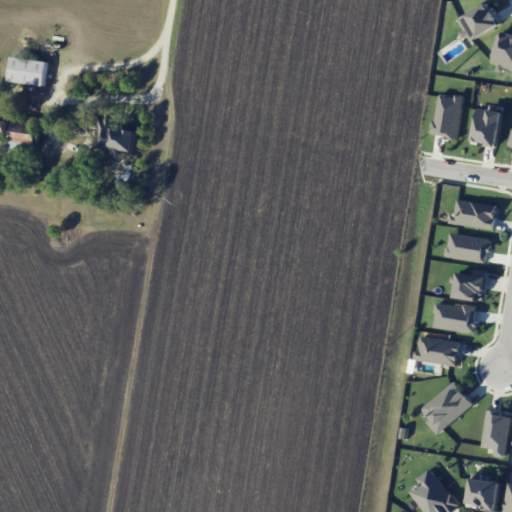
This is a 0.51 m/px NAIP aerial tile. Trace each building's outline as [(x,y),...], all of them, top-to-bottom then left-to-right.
[(500,26),(490,3),(457,17),(466,40),(500,26)] [(511,35),(499,33),(493,63),(497,64),(496,71),(503,73),(504,67),(511,68),(511,35)] [(9,80),(44,85),(48,61),(12,56),(9,80)] [(463,95),(437,92),(432,135),(458,138),(463,95)] [(472,142),(496,146),(503,112),(478,107),(472,142)] [(9,151),(34,155),(40,116),(15,112),(9,151)] [(74,132),(93,135),(94,121),(76,119),(74,132)] [(97,146),(107,148),(106,155),(118,156),(119,148),(133,150),(136,129),(100,124),(97,146)] [(452,222),(494,230),(498,205),(456,198),(452,222)] [(491,237),(449,232),(446,257),(488,262),(491,237)] [(472,274),(458,272),(454,296),(481,301),(486,270),(473,268),(472,274)] [(433,326),(476,333),(478,320),(475,319),(477,307),(437,300),(433,326)] [(417,359),(458,365),(461,341),(420,335),(417,359)] [(439,434),(474,403),(455,380),(423,409),(430,417),(427,421),(439,434)] [(511,414),(486,411),(482,447),(494,448),(493,456),(506,457),(511,414)] [(431,468),(417,478),(420,483),(410,490),(425,511),(450,511),(459,506),(431,468)] [(496,509),(501,482),(480,478),(481,473),(472,472),(466,504),(496,509)] [(511,511),(511,482),(508,482),(502,511),(511,511)]
